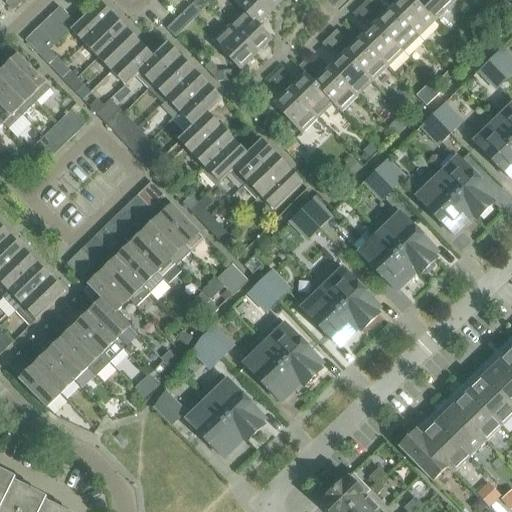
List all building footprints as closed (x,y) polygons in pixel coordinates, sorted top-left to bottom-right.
[(21,5),(16,0),(10,0),(6,4),(14,12),(21,5)] [(208,5),(203,0),(197,0),(194,4),(201,12),(208,5)] [(273,10),(263,0),(228,0),(243,15),(255,27),(256,27),(273,10)] [(282,0),(263,0),(273,10),(282,0)] [(433,22),(411,0),(410,0),(401,0),(392,10),(418,36),(433,22)] [(433,22),(455,0),(411,0),(433,22)] [(374,11),(367,3),(359,9),(367,17),(374,11)] [(85,46),(113,19),(98,4),(76,25),(71,31),(85,46)] [(76,25),(69,18),(60,8),(52,17),(68,34),(71,31),(76,25)] [(367,17),(359,9),(352,16),(359,24),(367,17)] [(418,36),(392,10),(375,26),(402,52),(418,36)] [(270,41),(256,27),(255,27),(243,15),(228,30),(254,56),(270,41)] [(68,34),(52,17),(43,25),(59,42),(68,34)] [(98,59),(126,33),(113,19),(85,46),(98,59)] [(59,42),(43,25),(34,33),(50,50),(59,42)] [(402,52),(375,26),(358,42),(385,69),(402,52)] [(254,56),(228,30),(212,44),(239,72),(254,56)] [(343,40),(335,31),(328,38),(336,47),(343,40)] [(50,50),(34,33),(25,42),(42,58),(49,51),(50,50)] [(112,73),(139,47),(126,33),(98,59),(112,73)] [(336,47),(328,38),(321,45),(329,54),(336,47)] [(385,69),(358,42),(343,57),(370,84),(385,69)] [(149,91),(181,61),(166,45),(151,59),(152,60),(135,77),(149,91)] [(152,60),(151,59),(139,47),(112,73),(125,87),(135,77),(152,60)] [(48,66),(56,58),(49,51),(42,58),(48,66)] [(511,75),(511,60),(503,51),(491,62),(508,79),(511,75)] [(45,83),(19,55),(4,70),(37,104),(52,90),(45,83)] [(370,84),(343,57),(329,71),(356,97),(370,84)] [(162,105),(166,101),(194,75),(181,61),(149,91),(162,105)] [(313,69),(306,61),(298,68),(305,76),(313,69)] [(508,79),(491,62),(480,73),(496,90),(508,79)] [(289,76),(282,69),(275,76),(282,83),(289,76)] [(37,104),(4,70),(0,73),(0,93),(23,117),(37,104)] [(356,97),(329,71),(314,85),(332,104),(331,105),(339,114),(356,97)] [(76,80),(69,73),(62,79),(69,87),(76,80)] [(179,115),(207,88),(194,75),(166,101),(179,115)] [(282,83),(275,76),(268,83),(276,90),(282,83)] [(332,104),(314,85),(306,77),(290,92),(316,119),(331,105),(332,104)] [(83,88),(76,80),(69,87),(76,94),(83,88)] [(207,117),(221,103),(207,88),(179,115),(192,128),(206,115),(207,117)] [(316,119),(290,92),(274,108),(300,135),(316,119)] [(23,117),(0,93),(0,121),(3,124),(9,131),(23,117)] [(104,108),(97,102),(90,108),(97,115),(104,108)] [(462,123),(445,106),(433,117),(450,135),(462,123)] [(511,109),(496,124),(511,140),(511,109)] [(127,119),(123,115),(119,111),(112,118),(120,126),(127,119)] [(189,154),(217,127),(207,117),(206,115),(192,128),(178,142),(189,154)] [(450,135),(433,117),(422,128),(439,146),(450,135)] [(120,126),(112,118),(106,125),(113,132),(120,126)] [(511,140),(496,124),(490,118),(470,138),(476,144),(475,144),(484,153),(484,154),(501,172),(502,172),(511,181),(511,179),(511,140)] [(60,136),(68,128),(61,121),(53,128),(60,136)] [(205,170),(233,144),(217,127),(189,154),(205,170)] [(67,143),(75,135),(68,128),(60,136),(67,143)] [(154,147),(150,143),(146,139),(139,146),(147,154),(154,147)] [(243,187),(274,157),(260,143),(246,157),(246,158),(229,174),(243,187)] [(246,158),(246,157),(233,144),(205,170),(201,173),(215,187),(229,174),(246,158)] [(147,154),(139,146),(132,152),(140,161),(147,154)] [(32,162),(40,155),(33,148),(25,155),(32,162)] [(39,170),(46,162),(40,155),(32,162),(39,170)] [(259,199),(287,172),(274,157),(243,187),(257,201),(259,199)] [(494,196),(459,160),(439,180),(477,220),(494,204),(490,201),(494,196)] [(404,179),(387,162),(376,173),(393,190),(404,179)] [(172,178),(164,170),(157,178),(164,185),(172,178)] [(273,212),(301,185),(287,172),(259,199),(273,212)] [(393,190),(376,173),(364,184),(381,201),(393,190)] [(477,220),(439,180),(433,174),(412,193),(418,200),(427,209),(426,209),(444,227),(453,236),(473,217),(477,221),(477,220)] [(139,208),(147,200),(141,194),(133,201),(139,208)] [(190,211),(198,203),(191,197),(184,205),(190,211)] [(146,215),(154,207),(147,200),(139,208),(146,215)] [(331,218),(314,201),(302,212),(319,229),(331,218)] [(211,217),(198,203),(190,211),(203,225),(211,217)] [(199,232),(172,205),(158,218),(185,246),(199,232)] [(437,252),(402,216),(401,216),(396,210),(375,230),(381,236),(420,276),(422,274),(426,274),(434,267),(433,263),(436,260),(433,256),(437,252)] [(319,229),(302,212),(291,223),(308,240),(319,229)] [(225,232),(211,217),(203,225),(217,240),(225,232)] [(185,246),(158,218),(142,234),(174,267),(190,251),(185,246)] [(112,235),(120,227),(113,220),(105,228),(112,235)] [(0,247),(10,238),(0,227),(0,247)] [(119,242),(126,234),(120,227),(112,235),(119,242)] [(223,246),(231,238),(225,232),(217,240),(223,246)] [(174,267),(142,234),(128,247),(155,275),(157,273),(162,278),(174,267)] [(420,276),(381,236),(360,256),(369,265),(386,283),(387,283),(396,292),(416,273),(419,276),(420,276)] [(0,275),(24,253),(10,238),(0,247),(0,275)] [(83,262),(92,254),(85,247),(77,255),(83,262)] [(155,275),(128,247),(115,260),(150,295),(162,283),(155,275)] [(0,283),(9,293),(37,266),(24,253),(0,275),(0,283)] [(90,269),(98,261),(92,254),(83,262),(90,269)] [(150,295),(115,260),(102,273),(129,300),(136,308),(150,295)] [(198,296),(214,313),(250,280),(234,263),(198,296)] [(22,307),(50,280),(37,266),(9,293),(2,299),(15,313),(22,307)] [(379,308),(344,271),(344,272),(338,266),(318,285),(324,291),(362,332),(379,316),(375,312),(379,308)] [(129,300),(102,273),(87,287),(101,301),(102,300),(115,313),(129,300)] [(289,290),(272,273),(260,284),(277,301),(289,290)] [(35,320),(63,293),(50,280),(22,307),(15,313),(28,327),(35,320)] [(277,301),(260,284),(249,295),(266,312),(277,301)] [(362,332),(324,291),(303,311),(312,320),(311,321),(329,339),(329,338),(338,348),(358,328),(362,332)] [(89,301),(81,293),(74,300),(82,307),(89,301)] [(82,307),(74,300),(68,306),(75,314),(82,307)] [(129,327),(115,313),(102,300),(101,301),(88,314),(115,341),(129,327)] [(115,341),(88,314),(75,327),(110,364),(124,350),(115,341)] [(61,327),(54,320),(47,326),(54,334),(61,327)] [(322,363),(287,327),(286,327),(280,321),(260,341),(266,347),(305,387),(307,385),(311,386),(319,378),(318,374),(321,371),(318,368),(322,363)] [(54,334),(47,326),(40,333),(47,341),(54,334)] [(110,364),(75,327),(61,341),(87,368),(96,377),(110,364)] [(234,348),(215,328),(203,339),(222,359),(234,348)] [(222,359),(203,339),(202,340),(194,353),(210,370),(222,359)] [(87,368),(61,341),(47,354),(73,382),(87,368)] [(34,354),(26,347),(20,353),(27,361),(34,354)] [(305,387),(266,347),(245,367),(254,376),(272,394),(281,403),(301,384),(304,388),(305,387)] [(511,351),(499,363),(511,376),(511,351)] [(27,361),(20,353),(13,360),(20,368),(27,361)] [(73,382),(47,354),(33,367),(60,395),(73,382)] [(511,376),(499,363),(484,378),(511,407),(511,376)] [(60,395),(33,367),(19,381),(46,409),(60,395)] [(264,419),(229,383),(223,377),(203,396),(209,403),(247,443),(264,427),(260,423),(264,419)] [(511,417),(511,407),(484,378),(468,394),(501,428),(511,417)] [(185,414),(166,394),(156,408),(172,426),(185,414)] [(501,428),(468,394),(453,409),(486,443),(501,428)] [(247,443),(209,403),(188,422),(197,432),(196,432),(214,450),(223,459),(243,439),(247,443)] [(486,443),(453,409),(437,423),(471,458),(486,443)] [(471,458),(437,423),(423,438),(417,431),(416,432),(455,473),(471,458)] [(455,473),(416,432),(400,448),(433,483),(448,468),(454,474),(455,473)] [(403,460),(396,452),(391,457),(399,465),(403,460)] [(379,469),(369,478),(376,486),(386,476),(379,469)] [(350,511),(371,492),(353,473),(321,505),(324,508),(324,511),(350,511)] [(376,496),(384,489),(380,484),(372,491),(376,496)] [(0,511),(43,511),(0,490),(0,511)] [(384,511),(388,509),(371,492),(350,511),(384,511)] [(511,510),(511,500),(507,495),(502,500),(511,511),(511,510)] [(481,500),(475,506),(475,507),(479,511),(480,511),(487,506),(481,500)]
